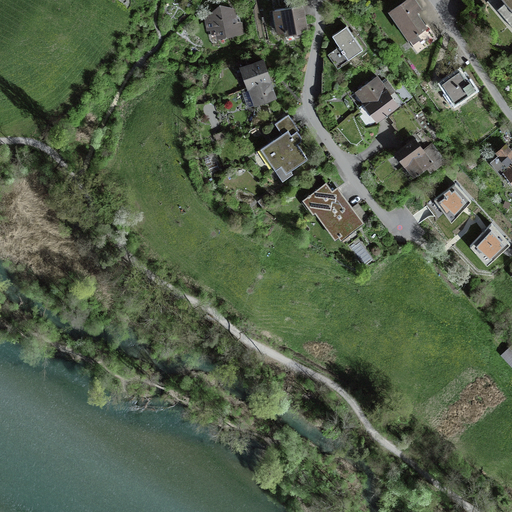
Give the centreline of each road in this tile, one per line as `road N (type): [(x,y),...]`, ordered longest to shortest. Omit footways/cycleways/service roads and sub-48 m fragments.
road 1 (residential): [(403,232),(345,168),(311,112),(318,0)]
road 2 (residential): [(511,115),(433,0)]
